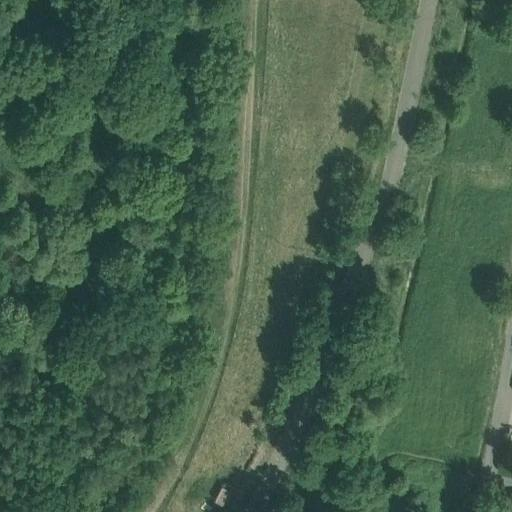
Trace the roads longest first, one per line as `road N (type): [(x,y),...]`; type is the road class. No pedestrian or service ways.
road 1 (unclassified): [(251,511),(374,221),(427,0)]
road 2 (unclassified): [(476,511),(511,374)]
